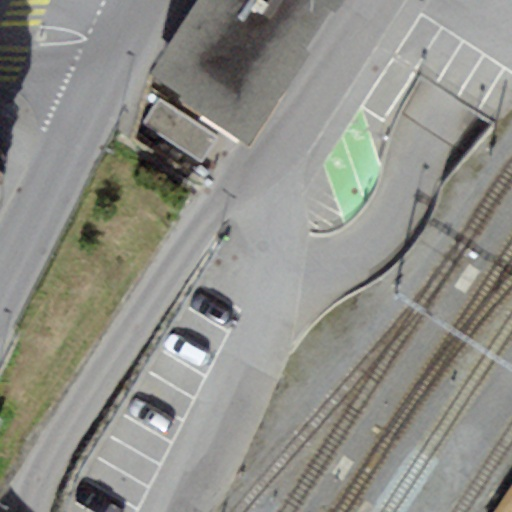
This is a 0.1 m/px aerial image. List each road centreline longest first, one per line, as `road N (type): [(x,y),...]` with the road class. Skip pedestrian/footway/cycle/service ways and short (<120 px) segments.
road 1 (residential): [(26,511),(50,453),(190,234),(292,137)]
road 2 (residential): [(167,511),(255,347),(292,137)]
road 3 (secondary): [(0,300),(120,44)]
road 4 (residential): [(292,137),(381,0)]
road 5 (tertiary): [(0,39),(120,44)]
